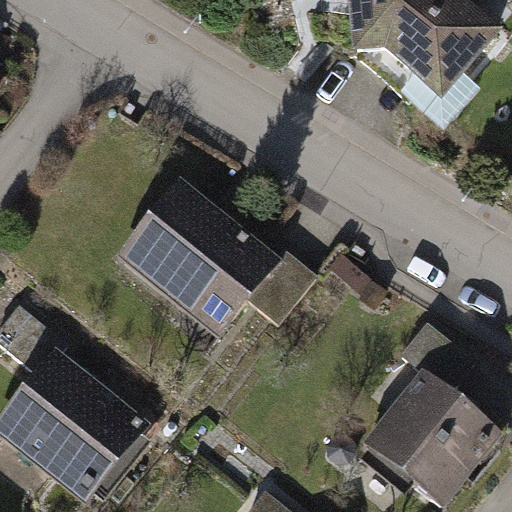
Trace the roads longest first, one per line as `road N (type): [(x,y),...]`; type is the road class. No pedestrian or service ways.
road 1 (residential): [(511,276),(114,34)]
road 2 (residential): [(0,177),(114,34)]
